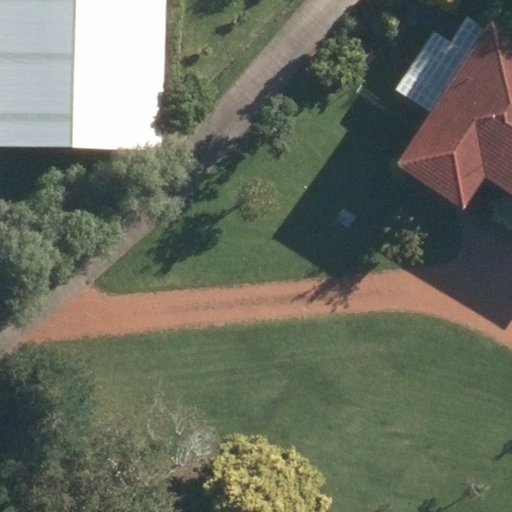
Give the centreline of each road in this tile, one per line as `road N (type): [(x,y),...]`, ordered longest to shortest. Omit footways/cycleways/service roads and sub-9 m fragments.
road 1 (track): [(36,300),(507,281)]
road 2 (track): [(0,331),(287,56),(334,0)]
